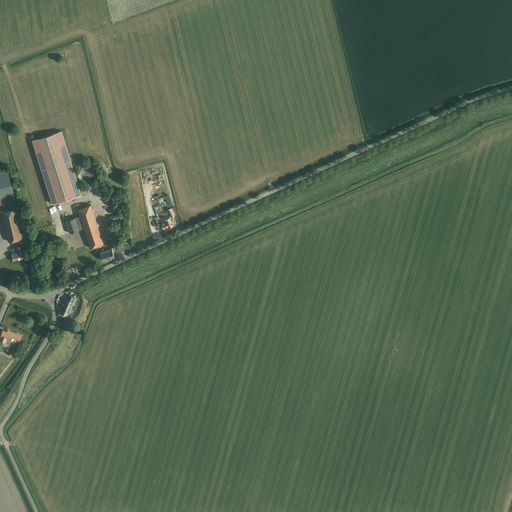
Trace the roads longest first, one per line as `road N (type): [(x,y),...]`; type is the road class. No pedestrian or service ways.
road 1 (unclassified): [(50,294),(511,88)]
road 2 (unclassified): [(0,428),(50,331),(50,294)]
